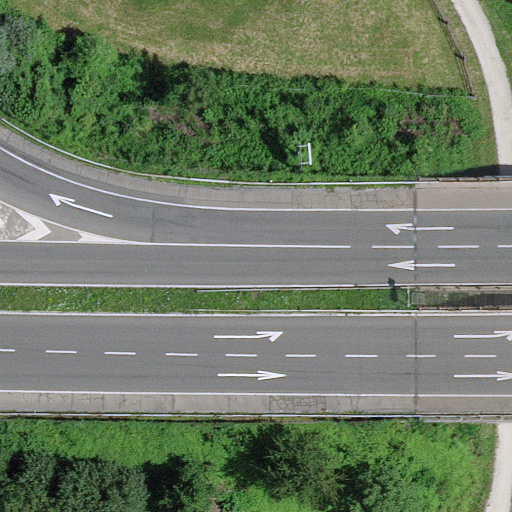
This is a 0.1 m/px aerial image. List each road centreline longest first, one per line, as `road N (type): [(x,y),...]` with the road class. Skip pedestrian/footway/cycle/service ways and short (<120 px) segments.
road 1 (track): [(500,511),(508,167),(489,56),(463,0)]
road 2 (secondary): [(0,352),(511,355)]
road 3 (secondary): [(511,247),(231,247)]
road 4 (secondary): [(231,247),(0,208)]
road 5 (secondary): [(0,270),(231,247)]
road 6 (motorway): [(153,248),(0,179)]
road 7 (secondary): [(153,248),(0,256)]
